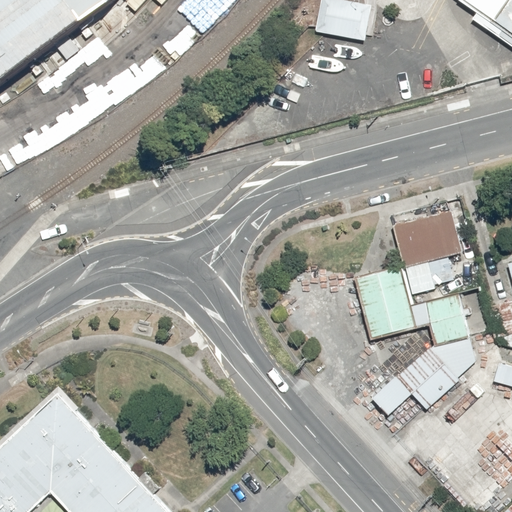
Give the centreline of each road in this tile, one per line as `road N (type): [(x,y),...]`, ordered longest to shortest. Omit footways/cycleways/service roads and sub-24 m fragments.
road 1 (tertiary): [(511,127),(295,184),(253,210),(183,281)]
road 2 (residential): [(381,511),(183,281)]
road 3 (tertiary): [(183,281),(147,263),(109,262),(0,326)]
